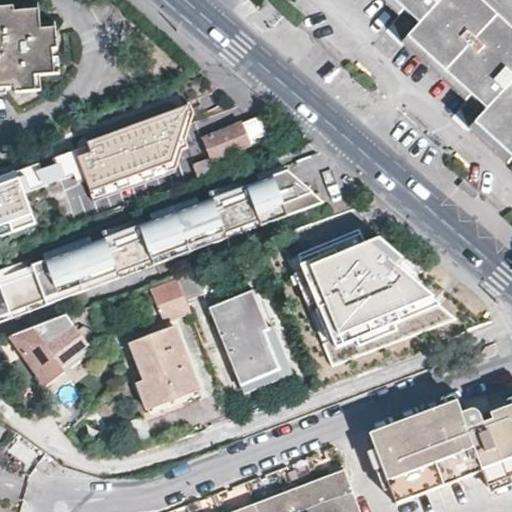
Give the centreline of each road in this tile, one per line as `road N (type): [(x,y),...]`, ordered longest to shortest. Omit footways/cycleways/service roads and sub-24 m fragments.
road 1 (residential): [(511,320),(137,464),(107,466),(63,451),(0,403)]
road 2 (secondary): [(185,0),(511,275)]
